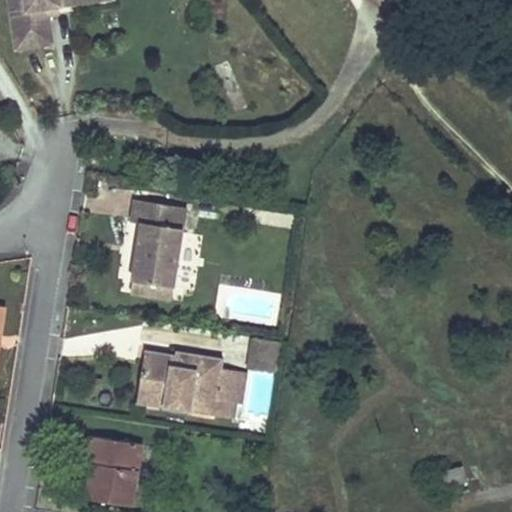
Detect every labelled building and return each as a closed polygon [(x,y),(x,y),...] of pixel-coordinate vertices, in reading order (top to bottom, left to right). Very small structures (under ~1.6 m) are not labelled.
[(97,16),(94,0),(7,0),(18,65),(31,63),(28,39),(51,35),(51,30),(50,23),(61,21),(97,16)] [(114,13),(112,0),(94,0),(97,16),(114,13)] [(61,21),(50,23),(51,30),(62,29),(61,21)] [(51,35),(28,39),(31,63),(55,59),(51,35)] [(176,288),(189,209),(136,200),(133,221),(143,223),(139,246),(146,248),(145,256),(138,255),(134,281),(176,288)] [(146,248),(139,246),(138,255),(145,256),(146,248)] [(176,288),(134,281),(132,294),(174,301),(176,288)] [(289,343),(252,338),(247,368),(284,373),(289,343)] [(176,366),(178,355),(146,350),(145,361),(176,366)] [(178,355),(176,366),(186,368),(189,368),(192,353),(179,351),(178,355)] [(189,368),(186,368),(180,409),(193,411),(195,397),(224,401),(229,369),(224,368),(225,359),(192,353),(189,368)] [(138,402),(180,409),(186,368),(176,366),(145,361),(138,402)] [(249,373),(229,369),(224,401),(244,404),(249,373)] [(195,397),(193,411),(242,418),(244,404),(224,401),(195,397)] [(142,445),(90,437),(87,452),(96,454),(94,464),(89,499),(132,507),(142,445)] [(96,454),(87,452),(86,463),(94,464),(96,454)] [(463,465),(437,471),(440,488),(467,481),(463,465)]
